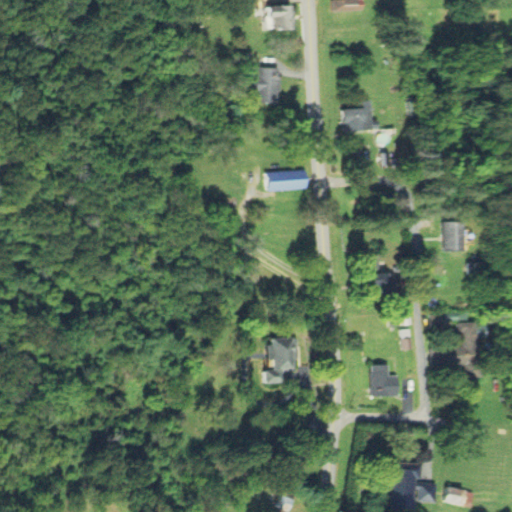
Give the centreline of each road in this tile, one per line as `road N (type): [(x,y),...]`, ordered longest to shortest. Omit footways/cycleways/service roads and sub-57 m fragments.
road 1 (residential): [(328,511),(336,417),(308,0)]
road 2 (residential): [(336,417),(427,418),(399,185),(384,176),(321,178)]
